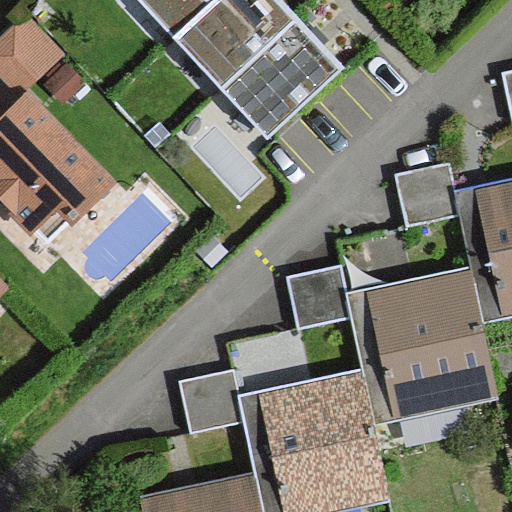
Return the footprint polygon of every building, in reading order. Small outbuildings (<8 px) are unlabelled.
[(310,46),(264,0),(134,0),(194,60),(183,71),(233,121),(310,46)] [(31,6),(0,40),(0,59),(33,89),(73,44),(31,6)] [(38,252),(100,192),(17,107),(0,123),(0,213),(38,252)] [(511,180),(461,190),(491,322),(511,318),(511,180)] [(469,271),(353,293),(383,425),(496,403),(469,271)] [(356,375),(240,397),(266,511),(358,511),(383,507),(356,375)] [(253,511),(247,479),(132,501),(134,511),(253,511)]
